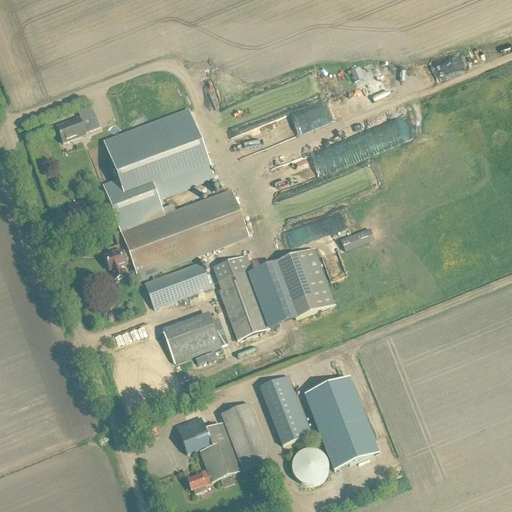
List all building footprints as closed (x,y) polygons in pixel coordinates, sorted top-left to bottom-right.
[(320,127),(356,113),(349,95),(320,107),(325,118),(318,121),(320,127)] [(63,146),(85,138),(86,137),(87,136),(100,131),(90,106),(77,111),(80,119),(79,120),(65,125),(65,126),(57,129),(63,146)] [(158,201),(215,180),(191,111),(105,143),(119,183),(104,189),(121,236),(165,220),(158,201)] [(338,200),(373,187),(365,168),(330,182),(338,200)] [(108,272),(109,272),(110,273),(111,273),(114,282),(123,279),(120,269),(132,265),(138,283),(152,278),(153,282),(143,286),(153,313),(211,292),(201,265),(166,278),(165,276),(160,278),(158,272),(201,255),(247,238),(231,195),(186,212),(165,220),(121,236),(124,245),(112,250),(113,253),(110,254),(111,256),(104,259),(107,267),(107,269),(108,272)] [(85,211),(82,202),(68,208),(71,216),(85,211)] [(373,245),(368,233),(340,244),(344,255),(373,245)] [(313,253),(273,267),(274,271),(293,323),(333,309),(313,253)] [(237,344),(269,332),(249,279),(243,261),(213,271),(220,293),(218,294),(237,344)] [(274,271),(249,279),(269,332),(293,323),(274,271)] [(162,338),(173,367),(220,350),(209,320),(162,338)] [(311,438),(288,379),(259,390),(282,449),(311,438)] [(347,381),(303,399),(333,474),(377,456),(347,381)] [(243,477),(272,466),(248,407),(220,418),(243,477)] [(205,433),(200,420),(176,429),(187,458),(211,449),(212,450),(199,455),(205,472),(200,475),(201,478),(187,483),(191,494),(193,493),(195,498),(207,494),(205,489),(239,476),(221,427),(205,433)] [(142,444),(158,438),(153,425),(137,431),(142,444)] [(324,483),(327,479),(328,474),(328,468),(327,464),(324,459),(320,456),(315,453),(310,452),(305,453),(300,454),(296,458),(293,462),(291,466),(290,471),(291,476),(293,481),(296,485),(301,488),(305,490),(311,490),(316,489),(320,487),(324,483)]
